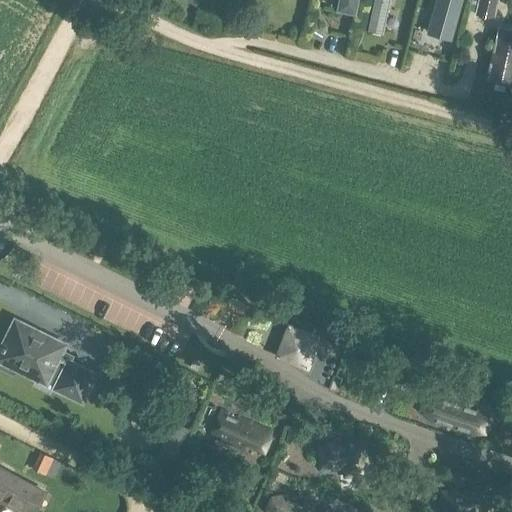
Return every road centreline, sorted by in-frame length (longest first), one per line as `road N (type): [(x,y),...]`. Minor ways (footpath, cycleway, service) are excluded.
road 1 (unknown): [(129,0),(168,27),(511,130)]
road 2 (unclassified): [(87,0),(0,155)]
